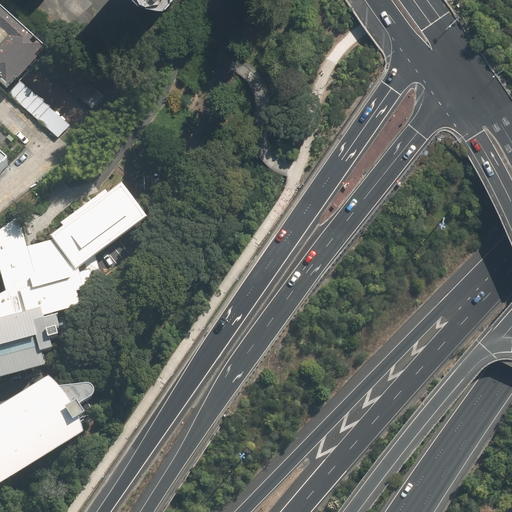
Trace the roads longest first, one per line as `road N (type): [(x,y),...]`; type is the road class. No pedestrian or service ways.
road 1 (motorway): [(103,511),(419,59)]
road 2 (motorway): [(148,511),(228,385),(445,94)]
road 3 (motorway): [(241,511),(511,244)]
road 4 (motorway): [(297,511),(511,261)]
road 5 (motorway): [(482,349),(352,511)]
road 6 (motorway): [(511,354),(423,478)]
road 7 (secondary): [(511,203),(445,94)]
